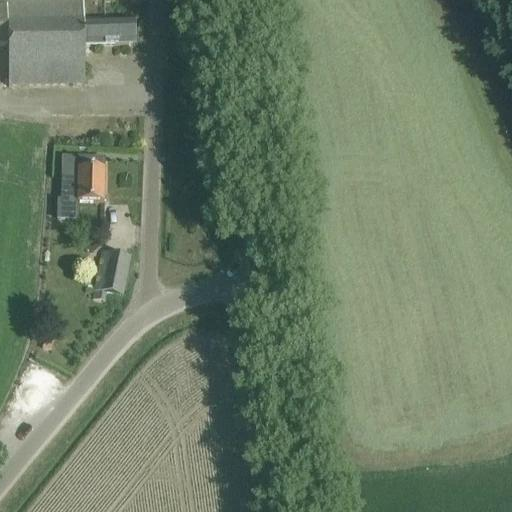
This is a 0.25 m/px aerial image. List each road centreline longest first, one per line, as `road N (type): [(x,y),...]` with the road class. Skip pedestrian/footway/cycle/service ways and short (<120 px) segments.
road 1 (unclassified): [(148,312),(158,0)]
road 2 (tertiary): [(267,283),(227,0)]
road 3 (tertiary): [(299,511),(267,283)]
road 4 (unclassified): [(0,486),(148,312)]
road 5 (unclassified): [(148,312),(205,291),(267,283)]
